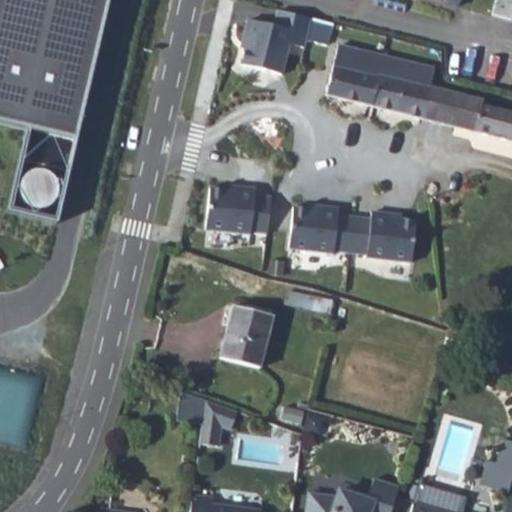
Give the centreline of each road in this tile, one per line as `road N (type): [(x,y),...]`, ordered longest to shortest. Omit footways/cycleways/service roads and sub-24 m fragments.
road 1 (residential): [(156,148),(93,405),(38,511)]
road 2 (unclassified): [(189,0),(156,148)]
